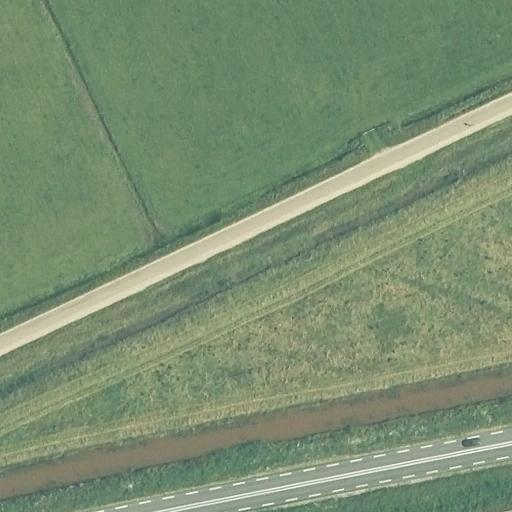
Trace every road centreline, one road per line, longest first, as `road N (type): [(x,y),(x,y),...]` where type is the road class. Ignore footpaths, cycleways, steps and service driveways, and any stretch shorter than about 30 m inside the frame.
road 1 (unclassified): [(0,343),(511,103)]
road 2 (primary): [(169,511),(511,444)]
